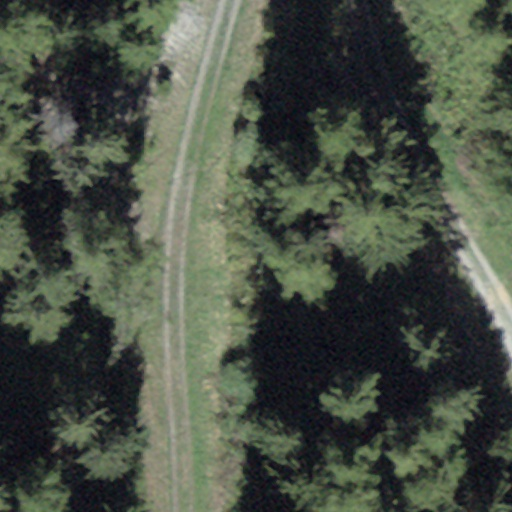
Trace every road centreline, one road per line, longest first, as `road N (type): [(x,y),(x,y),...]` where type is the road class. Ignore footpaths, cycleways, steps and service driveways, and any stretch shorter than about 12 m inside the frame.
road 1 (track): [(226,0),(171,295),(188,511)]
road 2 (track): [(404,0),(511,279)]
